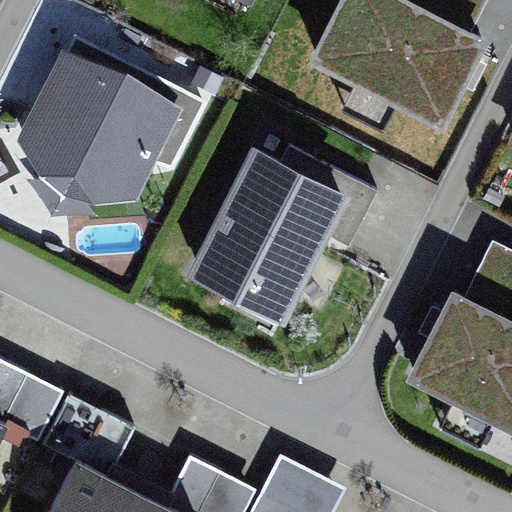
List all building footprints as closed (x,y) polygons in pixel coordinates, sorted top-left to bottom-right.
[(337,0),(310,55),(446,121),(490,31),(477,24),(488,0),(337,0)] [(209,97),(75,30),(69,45),(62,42),(17,132),(40,169),(63,190),(95,196),(138,195),(157,158),(172,162),(209,97)] [(285,153),(253,137),(187,268),(286,318),(329,233),(349,243),(378,186),(290,142),(285,153)] [(468,289),(451,281),(405,374),(511,427),(511,246),(493,238),(468,289)] [(0,438),(7,425),(38,440),(65,387),(0,355),(0,438)] [(137,423),(69,390),(43,442),(75,458),(48,511),(244,511),(258,486),(191,453),(173,489),(118,461),(137,423)] [(332,511),(347,484),(280,450),(248,511),(332,511)]
